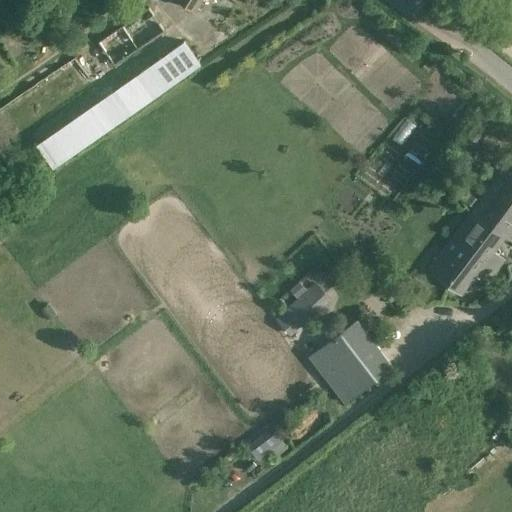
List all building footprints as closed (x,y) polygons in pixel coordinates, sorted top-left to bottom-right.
[(203,0),(180,0),(197,10),(203,0)] [(37,145),(54,169),(202,66),(185,42),(37,145)] [(433,118),(425,128),(437,137),(445,127),(433,118)] [(477,142),(484,131),(484,132),(489,125),(482,120),(477,127),(476,126),(469,137),(477,142)] [(494,227),(511,202),(511,174),(505,183),(499,178),(474,212),(494,227)] [(463,187),(457,194),(467,202),(472,195),(463,187)] [(511,202),(494,227),(511,239),(511,202)] [(511,242),(511,239),(494,227),(474,212),(429,270),(462,295),(477,276),(487,283),(505,260),(495,252),(506,238),(511,242)] [(276,318),(291,335),(331,298),(316,281),(276,318)] [(357,318),(309,356),(345,403),(394,366),(357,318)]
